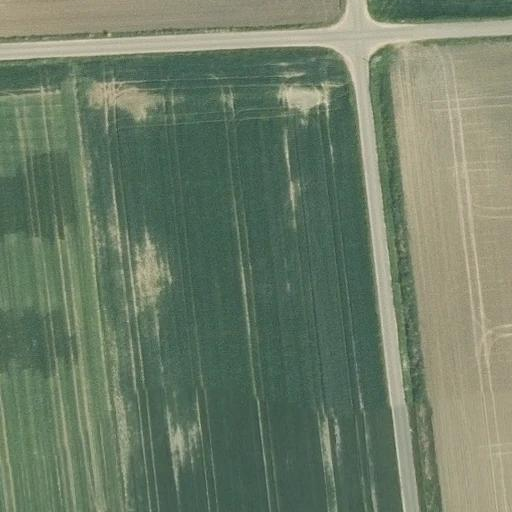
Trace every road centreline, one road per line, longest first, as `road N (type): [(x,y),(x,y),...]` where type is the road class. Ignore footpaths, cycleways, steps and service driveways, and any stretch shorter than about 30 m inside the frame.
road 1 (unclassified): [(358,34),(412,511)]
road 2 (unclassified): [(0,50),(358,34)]
road 3 (unclassified): [(358,34),(511,28)]
